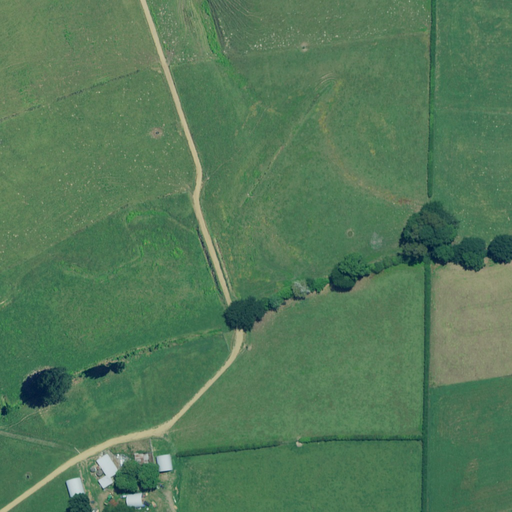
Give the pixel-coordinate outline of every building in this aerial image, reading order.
[(149,453),(137,454),(139,468),(150,467),(149,453)] [(121,472),(109,454),(99,461),(108,476),(100,481),(105,489),(115,483),(112,478),(121,472)] [(172,470),(170,455),(158,457),(161,472),(172,470)] [(86,498),(80,478),(68,482),(74,502),(86,498)] [(143,493),(127,495),(129,510),(145,509),(143,493)]
